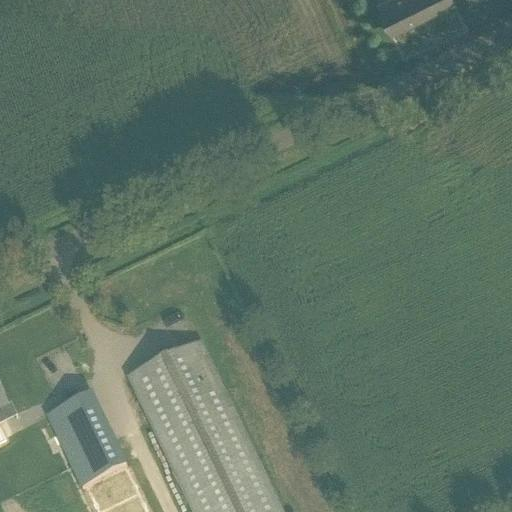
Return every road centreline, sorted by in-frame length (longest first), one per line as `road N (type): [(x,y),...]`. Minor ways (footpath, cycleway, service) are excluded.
road 1 (unclassified): [(0,277),(511,32)]
road 2 (track): [(53,252),(184,511)]
